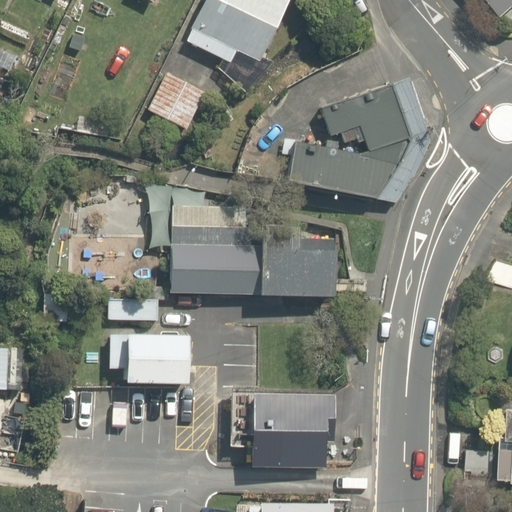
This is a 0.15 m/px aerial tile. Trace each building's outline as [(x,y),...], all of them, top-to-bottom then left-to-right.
[(279,0),(189,0),(174,30),(245,67),(279,0)] [(511,16),(511,0),(471,0),(497,29),(511,16)] [(115,34),(76,12),(56,47),(95,69),(115,34)] [(193,86),(158,67),(139,101),(174,120),(193,86)] [(286,143),(279,182),(387,201),(423,147),(408,83),(305,106),(306,145),(286,143)] [(256,249),(171,248),(171,293),(256,294),(256,249)] [(335,252),(258,252),(258,301),(335,301),(335,252)] [(72,291),(44,290),(43,319),(71,321),(72,291)] [(100,292),(100,315),(152,315),(151,292),(100,292)] [(190,336),(126,333),(124,389),(187,392),(190,336)] [(10,335),(0,334),(0,388),(9,389),(10,335)] [(340,336),(292,334),(290,372),(338,374),(340,336)] [(336,402),(254,398),(251,469),(332,473),(336,402)] [(334,511),(335,503),(264,499),(263,511),(334,511)]
